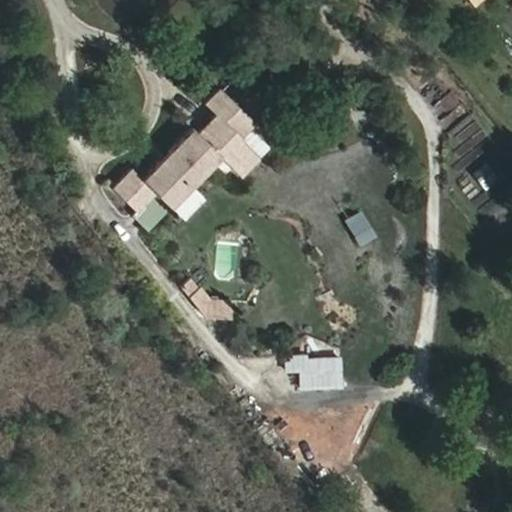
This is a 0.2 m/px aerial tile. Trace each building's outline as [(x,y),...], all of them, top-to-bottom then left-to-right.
[(216,173),(238,196),(260,174),(231,143),(247,128),(214,97),(195,114),(208,129),(189,148),(178,136),(136,184),(129,177),(107,203),(135,229),(154,206),(171,220),(216,173)] [(482,164),(469,178),(484,191),(497,176),(482,164)] [(355,244),(373,235),(359,208),(341,218),(355,244)] [(195,316),(226,314),(225,296),(194,298),(195,316)] [(339,389),(339,355),(277,354),(277,371),(296,371),(296,389),(339,389)]
